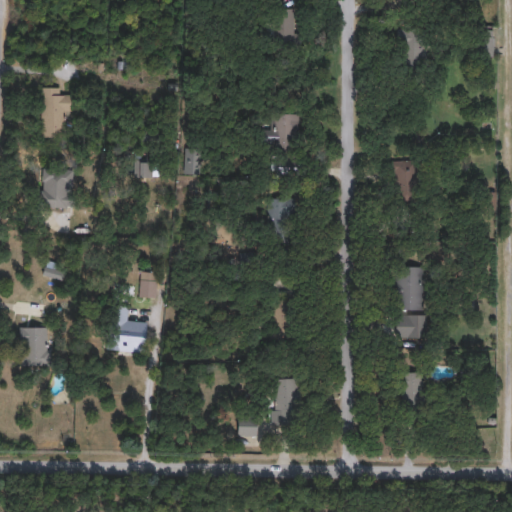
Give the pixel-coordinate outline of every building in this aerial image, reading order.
[(296,45),(266,45),(266,11),(296,11),(296,45)] [(423,67),(397,67),(397,30),(423,30),(423,67)] [(492,30),(492,56),(476,56),(476,30),(492,30)] [(41,136),(41,86),(60,86),(60,95),(68,95),(68,136),(41,136)] [(271,157),(271,113),(297,113),(297,157),(271,157)] [(162,128),(162,142),(144,143),(143,129),(162,128)] [(184,173),(184,148),(200,148),(200,173),(184,173)] [(135,177),(135,158),(151,158),(151,177),(135,177)] [(416,160),(417,205),(392,206),(391,160),(416,160)] [(43,206),(43,167),(68,167),(68,206),(43,206)] [(294,197),(294,235),(269,235),(269,197),(294,197)] [(393,309),(393,267),(421,267),(421,309),(393,309)] [(156,297),(139,296),(140,270),(157,271),(156,297)] [(293,300),(293,336),(268,336),(268,300),(293,300)] [(127,309),(127,321),(146,321),(146,351),(110,350),(110,309),(127,309)] [(395,314),(422,314),(422,337),(395,337),(395,314)] [(46,326),(47,365),(21,365),(20,326),(46,326)] [(401,421),(399,373),(421,372),(423,420),(401,421)] [(297,378),(297,424),(272,424),(272,378),(297,378)] [(257,436),(237,436),(237,418),(257,418),(257,436)]
